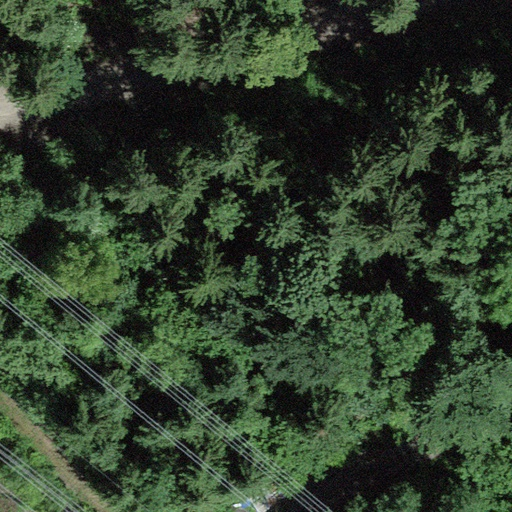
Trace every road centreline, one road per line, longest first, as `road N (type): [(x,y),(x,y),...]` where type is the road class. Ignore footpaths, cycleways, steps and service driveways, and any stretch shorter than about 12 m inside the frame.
road 1 (track): [(430,0),(277,61),(162,94),(0,115)]
road 2 (track): [(326,511),(358,485),(511,441)]
